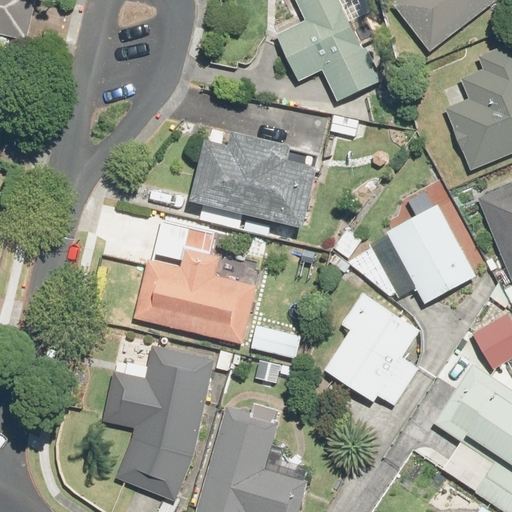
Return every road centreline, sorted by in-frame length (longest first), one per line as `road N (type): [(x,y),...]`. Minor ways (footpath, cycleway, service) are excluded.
road 1 (residential): [(0,481),(73,179)]
road 2 (residential): [(73,179),(88,53),(104,0)]
road 3 (residential): [(157,91),(73,179)]
